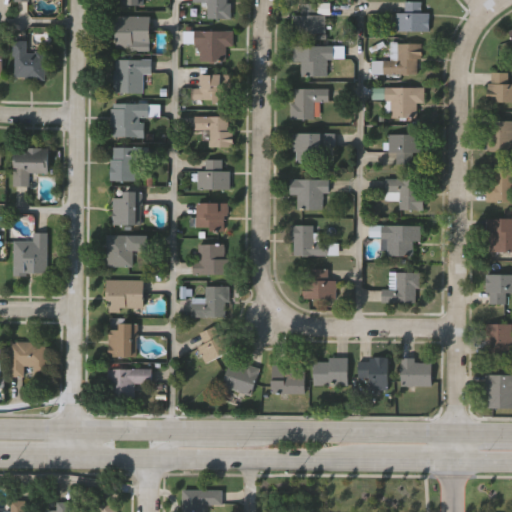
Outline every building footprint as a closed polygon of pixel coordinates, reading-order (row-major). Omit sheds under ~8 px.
[(230,0),(230,2),(234,2),(234,18),(208,18),(208,1),(194,1),(194,0),(230,0)] [(404,12),(404,1),(421,1),(421,12),(430,12),(429,31),(395,31),(395,12),(404,12)] [(294,33),(294,14),(302,14),(302,3),(320,3),(320,13),(328,13),(328,33),(294,33)] [(151,52),(132,52),(132,49),(116,49),(117,37),(114,37),(114,16),(152,16),(151,52)] [(226,45),(227,61),(199,61),(199,47),(194,47),(194,29),(235,29),(235,45),(226,45)] [(48,50),(47,80),(27,79),(27,77),(16,77),(17,56),(13,56),(13,39),(29,40),(28,52),(35,52),(35,49),(48,50)] [(417,73),(369,73),(370,60),(389,60),(389,42),(422,43),(422,57),(417,57),(417,73)] [(329,59),(329,77),(301,76),(301,62),(293,62),(293,45),(346,45),(346,59),(329,59)] [(150,73),(143,73),(142,93),(114,92),(114,83),(112,83),(112,69),(115,69),(115,59),(150,59),(150,73)] [(511,102),(486,102),(486,82),(490,82),(490,71),(509,72),(509,83),(511,83),(511,102)] [(228,87),(228,103),(212,103),(212,98),(191,98),(191,88),(201,88),(201,73),(232,73),(232,87),(228,87)] [(425,87),(425,104),(418,104),(418,118),(390,118),(390,113),(385,113),(385,100),(372,100),(372,86),(425,87)] [(316,101),(315,119),(290,119),(290,103),(295,103),(295,88),(330,88),(330,101),(316,101)] [(139,117),(139,122),(144,122),(144,137),(112,137),(112,127),(109,127),(109,107),(112,107),(112,103),(148,103),(148,117),(139,117)] [(206,146),(207,129),(193,129),(193,114),(228,115),(228,130),(233,130),(233,146),(206,146)] [(511,150),(487,150),(487,119),(511,119),(511,150)] [(325,147),(325,160),(311,159),(310,165),(297,165),(297,151),(293,151),(294,133),(337,134),(336,147),(325,147)] [(414,153),(414,164),(395,163),(395,153),(388,153),(388,150),(383,150),(383,142),(388,142),(388,134),(423,134),(422,153),(414,153)] [(29,172),(29,186),(15,186),(15,146),(52,147),(51,172),(29,172)] [(148,161),(135,161),(135,180),(109,180),(110,158),(113,158),(113,146),(148,146),(148,161)] [(199,179),(191,179),(191,171),(199,171),(199,168),(206,168),(206,157),(224,157),(224,169),(232,169),(232,187),(198,187),(199,179)] [(511,200),(488,200),(488,182),(493,182),(493,166),(511,166),(511,200)] [(399,210),(399,200),(385,199),(385,178),(421,178),(421,193),(426,193),(426,210),(399,210)] [(325,193),(325,209),(297,209),(297,195),(290,195),(290,179),(331,179),(331,194),(325,193)] [(142,224),(112,224),(112,195),(122,196),(122,190),(142,190),(142,224)] [(209,231),(209,226),(189,226),(189,216),(195,216),(196,201),(228,202),(228,215),(225,215),(224,231),(209,231)] [(511,250),(490,250),(491,229),(487,230),(487,217),(502,216),(511,216),(511,250)] [(295,256),(295,240),(290,240),(290,224),(315,224),(315,241),(329,241),(329,256),(295,256)] [(415,242),(415,256),(388,255),(388,249),(382,249),(383,224),(423,225),(423,242),(415,242)] [(50,231),(49,272),(29,272),(29,276),(15,276),(16,239),(35,239),(35,231),(50,231)] [(149,248),(134,248),(134,264),(106,264),(106,233),(149,233),(149,248)] [(223,258),(230,258),(230,273),(191,274),(191,261),(197,261),(196,242),(223,242),(223,258)] [(303,297),(304,279),(312,279),(313,268),(331,268),(331,280),(339,280),(339,298),(303,297)] [(381,302),(381,288),(395,288),(396,271),(421,271),(421,287),(417,287),(417,302),(381,302)] [(511,291),(508,291),(508,304),(491,303),(491,292),(486,292),(487,274),(511,274),(511,291)] [(146,306),(122,306),(122,311),(111,311),(111,298),(108,298),(108,277),(146,278),(146,306)] [(225,316),(191,316),(192,296),(205,297),(205,285),(230,285),(229,301),(225,301),(225,316)] [(139,355),(110,355),(111,327),(120,327),(120,321),(139,322),(139,355)] [(511,354),(486,354),(486,322),(511,322),(511,354)] [(235,349),(206,364),(198,347),(205,344),(199,333),(215,325),(221,336),(227,333),(235,349)] [(48,371),(34,371),(34,365),(26,365),(26,376),(10,375),(11,342),(17,342),(17,339),(40,340),(40,342),(49,342),(48,371)] [(348,385),(313,385),(313,362),(328,362),(328,357),(348,357),(348,385)] [(368,378),(357,378),(357,361),(368,361),(368,357),(387,357),(387,390),(368,390),(368,378)] [(400,384),(401,357),(414,357),(413,361),(432,362),(431,385),(400,384)] [(251,395),(221,385),(229,362),(245,367),(247,362),(260,367),(251,395)] [(305,393),(272,393),(272,364),(284,364),(284,368),(305,368),(305,393)] [(154,384),(136,383),(136,402),(107,401),(108,396),(105,396),(105,378),(109,378),(109,368),(154,368),(154,384)] [(511,374),(511,407),(489,407),(489,392),(486,392),(486,374),(511,374)] [(205,504),(205,511),(183,511),(183,489),(223,489),(223,504),(205,504)] [(26,499),(26,511),(11,511),(11,499),(26,499)] [(71,501),(71,511),(47,511),(47,509),(58,509),(58,501),(71,501)]
